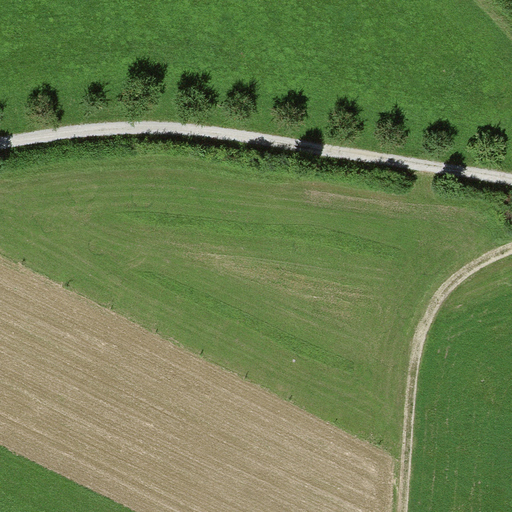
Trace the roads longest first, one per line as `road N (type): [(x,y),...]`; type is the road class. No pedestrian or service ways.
road 1 (track): [(511,180),(133,125),(0,143)]
road 2 (track): [(398,511),(417,314),(432,284),(511,236)]
